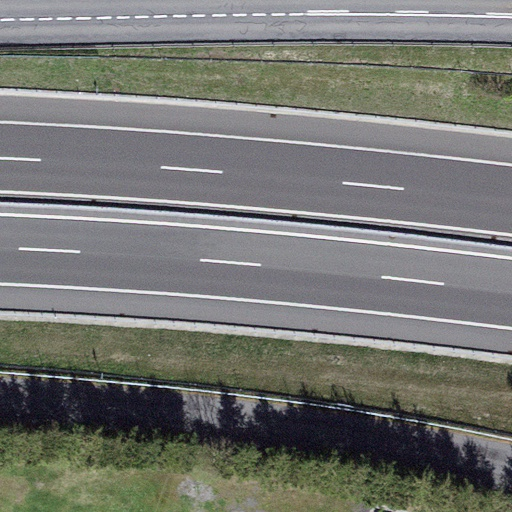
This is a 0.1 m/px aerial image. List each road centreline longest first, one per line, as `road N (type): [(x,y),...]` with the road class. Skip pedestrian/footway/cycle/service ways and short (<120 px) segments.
road 1 (unclassified): [(511,471),(274,431),(0,402)]
road 2 (motorway): [(0,251),(217,262),(511,292)]
road 3 (motorway): [(511,201),(218,171),(0,161)]
road 4 (tertiary): [(511,17),(0,20)]
